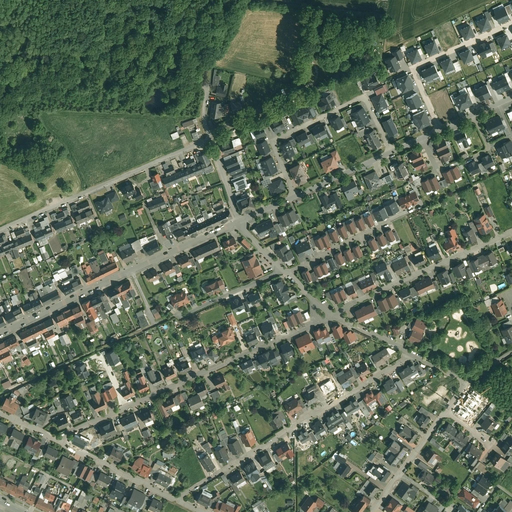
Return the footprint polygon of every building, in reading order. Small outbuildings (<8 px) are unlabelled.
[(505,7),(499,9),(504,20),(507,19),(507,18),(509,17),(505,7)] [(499,9),(494,12),(498,22),(501,21),(504,20),(499,9)] [(486,16),(476,20),(481,31),(491,26),(486,16)] [(474,34),(470,25),(461,29),(465,38),(474,34)] [(507,33),(496,38),(501,48),(511,44),(511,42),(507,33)] [(438,50),(434,41),(425,45),(429,54),(438,50)] [(481,45),(477,46),(482,57),(486,55),(485,53),(491,50),(492,50),(489,44),(488,42),(484,43),(484,42),(480,44),(481,45)] [(469,48),(459,53),(464,63),(474,58),(469,48)] [(400,49),(393,52),(394,56),(386,60),(390,69),(394,68),(394,69),(400,67),(396,59),(403,56),(404,56),(400,49)] [(417,49),(408,53),(412,62),(421,58),(417,49)] [(450,57),(440,61),(445,72),(454,67),(455,67),(453,63),(450,57)] [(458,61),(453,63),(455,67),(454,67),(456,71),(461,69),(458,61)] [(434,65),(428,68),(432,77),(439,74),(437,71),(434,65)] [(428,68),(422,71),(426,80),(432,77),(428,68)] [(364,90),(376,84),(370,73),(359,78),(364,90)] [(397,82),(399,85),(410,80),(407,74),(396,79),(398,82),(397,82)] [(506,77),(499,80),(504,89),(510,86),(506,77)] [(410,80),(399,85),(400,89),(401,88),(402,92),(413,87),(410,80)] [(499,80),(493,83),(497,92),(504,89),(499,80)] [(222,87),(218,86),(216,93),(224,95),(226,84),(223,84),(222,87)] [(486,84),(481,87),(485,98),(487,97),(491,95),(486,84)] [(382,85),(374,89),(377,95),(381,93),(381,94),(385,92),(382,85)] [(481,87),(475,89),(480,100),(484,98),(485,98),(481,87)] [(260,92),(247,97),(250,104),(261,100),(261,101),(264,99),(262,95),(261,95),(260,92)] [(472,103),(467,92),(464,93),(463,93),(460,94),(466,106),(472,103)] [(377,95),(372,98),(378,110),(387,106),(381,94),(381,93),(377,95)] [(416,93),(406,97),(408,103),(419,98),(419,96),(418,97),(416,93)] [(330,94),(322,98),(326,108),(328,107),(332,105),(332,104),(334,103),(330,94)] [(466,106),(460,94),(457,95),(457,96),(454,98),(459,109),(466,106)] [(419,98),(408,103),(411,108),(421,104),(419,100),(420,99),(419,98)] [(240,100),(231,103),(233,112),(243,109),(240,100)] [(221,102),(212,101),(210,115),(219,116),(221,102)] [(311,104),(305,107),(304,106),(301,108),(297,109),(298,110),(291,114),(296,123),(303,120),(302,118),(308,115),(309,117),(316,114),(311,104)] [(363,107),(352,113),(355,119),(366,114),(366,112),(365,112),(363,107)] [(413,115),(416,122),(427,116),(424,110),(413,115)] [(366,114),(355,119),(358,125),(358,126),(363,123),(369,120),(367,115),(366,114)] [(339,116),(331,120),(332,123),(332,124),(333,126),(334,126),(335,129),(343,125),(340,119),(339,116)] [(416,122),(419,128),(430,123),(427,116),(416,122)] [(494,117),(490,119),(490,120),(485,122),(488,127),(490,133),(491,133),(497,130),(497,131),(501,129),(502,127),(504,126),(499,116),(494,118),(494,117)] [(284,126),(280,117),(271,122),(275,130),(284,126)] [(390,117),(383,121),(389,135),(395,132),(394,129),(396,128),(390,117)] [(193,119),(182,123),(184,128),(194,124),(194,122),(193,119)] [(322,123),(312,128),(316,136),(326,132),(325,130),(323,125),(322,123)] [(363,123),(358,126),(358,125),(355,127),(358,132),(365,128),(363,123)] [(198,130),(193,132),(195,139),(204,136),(200,124),(196,125),(198,130)] [(260,126),(259,126),(256,127),(256,128),(253,129),(257,137),(258,137),(266,133),(262,125),(260,126)] [(373,129),(365,133),(370,145),(371,144),(373,148),(378,146),(381,144),(378,138),(376,135),(375,132),(373,129)] [(463,130),(454,134),(458,142),(466,138),(467,138),(463,130)] [(174,139),(181,136),(178,131),(172,133),(174,139)] [(306,131),(296,136),(300,144),(301,144),(310,140),(306,131)] [(466,138),(458,142),(461,148),(469,145),(466,138)] [(232,140),(221,144),(224,153),(235,149),(234,146),(232,141),(232,140)] [(265,140),(257,143),(261,153),(269,150),(265,140)] [(440,141),(435,144),(438,151),(447,146),(444,140),(440,141)] [(511,143),(510,140),(503,143),(503,144),(501,145),(502,146),(501,146),(501,147),(500,146),(497,148),(502,157),(508,154),(509,156),(511,154),(511,143)] [(289,141),(280,145),(285,157),(294,153),(289,141)] [(447,146),(438,151),(441,157),(441,158),(446,155),(450,153),(447,146)] [(336,150),(331,153),(332,156),(333,156),(335,161),(340,158),(336,150)] [(413,153),(410,155),(413,162),(422,158),(419,151),(413,153)] [(201,154),(198,155),(200,160),(201,163),(204,170),(212,167),(209,159),(206,152),(201,154)] [(487,155),(483,156),(484,157),(483,158),(482,159),(483,161),(486,167),(490,165),(490,164),(493,163),(490,154),(487,155)] [(236,156),(225,160),(228,167),(239,162),(236,156)] [(332,156),(322,161),(326,170),(337,165),(335,161),(333,156),(332,156)] [(272,157),(260,161),(263,168),(275,163),(274,161),(272,157)] [(422,158),(413,162),(416,169),(420,167),(425,165),(425,164),(422,158)] [(475,161),(474,162),(474,161),(470,162),(470,163),(468,164),(472,173),(475,171),(476,172),(480,170),(478,164),(477,162),(475,161)] [(241,169),(239,162),(228,167),(231,174),(241,169)] [(407,173),(402,162),(394,166),(397,172),(396,172),(398,177),(407,173)] [(197,165),(193,166),(196,173),(204,170),(201,163),(197,165)] [(275,163),(263,168),(265,174),(275,171),(277,170),(275,165),(275,163)] [(299,163),(290,168),(294,177),(295,177),(303,173),(304,173),(299,163)] [(189,168),(185,170),(188,177),(196,173),(193,166),(189,168)] [(456,166),(449,169),(454,179),(454,178),(460,175),(456,166)] [(449,169),(443,172),(447,182),(454,179),(449,169)] [(176,173),(172,175),(175,182),(188,177),(185,170),(176,173)] [(375,171),(364,176),(368,184),(371,190),(376,188),(373,182),(379,179),(375,171)] [(158,173),(152,175),(154,182),(157,181),(160,180),(158,173)] [(303,173),(295,177),(299,184),(307,180),(303,173)] [(390,174),(383,177),(386,183),(390,181),(392,179),(390,174)] [(168,177),(164,178),(167,186),(175,182),(172,175),(168,177)] [(233,180),(236,188),(247,183),(245,176),(233,180)] [(435,176),(428,179),(428,178),(428,179),(421,181),(426,191),(432,188),(433,189),(439,187),(439,186),(437,182),(435,176)] [(272,194),(286,188),(281,178),(267,183),(272,194)] [(354,180),(342,186),(348,199),(354,197),(352,193),(358,190),(359,190),(357,187),(354,180)] [(157,181),(154,182),(150,183),(153,189),(160,187),(157,181)] [(132,183),(122,187),(125,192),(127,196),(133,193),(132,193),(136,191),(132,183)] [(116,191),(107,195),(107,197),(108,197),(110,202),(111,202),(112,202),(119,198),(116,191)] [(157,199),(148,202),(151,209),(165,203),(165,202),(168,201),(165,192),(161,194),(162,196),(157,199)] [(248,192),(241,195),(243,198),(237,200),(236,200),(241,211),(254,205),(248,192)] [(328,198),(326,194),(321,196),(325,204),(326,207),(326,206),(331,204),(332,205),(333,204),(333,203),(335,202),(336,207),(342,204),(336,192),(331,194),(332,196),(328,198)] [(415,192),(412,194),(411,193),(407,195),(410,203),(412,203),(412,204),(416,202),(416,201),(418,200),(417,196),(415,192)] [(407,195),(403,197),(402,198),(399,200),(400,203),(402,207),(405,206),(406,207),(409,205),(409,204),(410,203),(407,195)] [(107,197),(96,203),(101,213),(113,207),(110,202),(108,197),(107,197)] [(88,201),(81,205),(87,219),(95,216),(92,208),(91,209),(90,207),(88,201)] [(392,203),(384,206),(384,207),(388,214),(395,211),(394,208),(392,203)] [(87,219),(81,205),(77,206),(78,210),(80,213),(75,215),(78,223),(87,219)] [(490,205),(485,207),(488,215),(493,213),(490,205)] [(384,207),(376,210),(379,216),(380,218),(388,215),(388,214),(384,207)] [(229,209),(221,213),(224,220),(227,219),(232,217),(229,209)] [(293,209),(286,212),(290,221),(297,218),(295,213),(293,209)] [(71,217),(68,219),(66,215),(65,211),(64,212),(60,213),(62,218),(63,221),(66,228),(74,224),(71,217)] [(285,213),(278,216),(281,222),(283,225),(283,224),(290,221),(286,212),(285,212),(285,213)] [(221,213),(213,216),(217,224),(221,222),(222,222),(224,220),(221,213)] [(373,219),(370,213),(364,216),(367,221),(368,225),(374,223),(373,219)] [(213,216),(206,219),(209,227),(212,226),(217,224),(213,216)] [(185,217),(181,219),(181,220),(177,221),(178,222),(179,227),(180,227),(184,226),(184,227),(188,225),(186,220),(185,217)] [(361,217),(355,220),(358,225),(359,229),(365,226),(364,223),(361,217)] [(486,217),(476,222),(478,226),(479,226),(482,232),(492,227),(490,225),(489,225),(486,217)] [(48,222),(46,223),(45,219),(40,221),(40,222),(43,229),(46,236),(54,233),(51,226),(50,226),(48,222)] [(206,219),(198,223),(202,230),(206,228),(209,227),(206,219)] [(271,219),(256,225),(257,226),(259,232),(261,235),(269,231),(271,236),(277,233),(277,232),(273,224),(271,219)] [(352,220),(346,223),(349,229),(350,232),(356,230),(355,226),(352,220)] [(66,228),(63,221),(59,222),(55,224),(58,231),(66,228)] [(166,222),(158,226),(162,234),(179,227),(178,222),(174,224),(168,226),(166,222)] [(198,223),(191,226),(194,234),(197,233),(202,230),(198,223)] [(343,224),(337,227),(340,233),(342,236),(348,234),(346,230),(343,224)] [(183,229),(176,232),(179,239),(186,236),(186,238),(191,235),(194,234),(191,226),(183,230),(183,229)] [(391,228),(385,231),(387,235),(389,240),(395,238),(393,232),(391,228)] [(471,228),(463,232),(468,242),(476,238),(473,232),(471,228)] [(39,231),(34,233),(37,240),(46,236),(43,229),(39,231)] [(337,234),(335,229),(329,231),(331,238),(333,241),(339,238),(337,234)] [(326,233),(320,236),(324,245),(330,243),(329,239),(326,233)] [(382,233),(376,235),(378,239),(381,245),(386,242),(387,242),(384,236),(382,233)] [(31,234),(23,238),(25,245),(34,241),(31,234)] [(314,238),(317,244),(319,248),(324,245),(320,236),(314,238)] [(147,237),(139,240),(142,247),(142,248),(146,246),(145,244),(149,243),(148,241),(147,237)] [(234,237),(229,239),(229,238),(226,239),(226,240),(223,242),(227,249),(230,248),(234,246),(237,244),(234,237)] [(374,237),(368,240),(372,249),(378,247),(378,246),(375,241),(374,237)] [(23,238),(14,241),(17,248),(25,245),(23,238)] [(250,244),(244,238),(240,242),(246,248),(250,244)] [(454,238),(444,243),(443,245),(445,247),(446,248),(448,251),(455,248),(458,246),(457,243),(456,243),(454,238)] [(138,239),(131,242),(133,246),(135,251),(142,247),(139,240),(138,239)] [(149,243),(145,244),(146,246),(149,253),(160,248),(156,239),(149,243)] [(308,240),(302,242),(307,253),(313,250),(311,247),(308,240)] [(6,244),(2,246),(5,253),(17,248),(14,241),(6,244)] [(216,241),(208,244),(212,252),(219,248),(216,241)] [(302,242),(296,245),(301,256),(307,253),(302,242)] [(208,244),(201,248),(204,255),(212,252),(208,244)] [(285,244),(275,249),(278,255),(280,254),(288,250),(285,244)] [(358,244),(352,247),(354,251),(356,256),(357,256),(362,254),(358,244)] [(409,244),(403,246),(406,252),(411,250),(409,244)] [(436,245),(426,249),(430,259),(440,254),(436,245)] [(133,246),(121,251),(125,261),(134,257),(133,256),(137,254),(135,251),(133,246)] [(201,248),(193,251),(196,259),(204,255),(201,248)] [(349,248),(343,250),(345,254),(347,260),(348,260),(353,257),(351,252),(349,248)] [(288,250),(280,254),(283,259),(293,255),(290,249),(288,250)] [(115,260),(110,250),(106,252),(111,261),(115,260)] [(340,251),(334,254),(336,258),(339,263),(344,261),(342,255),(340,251)] [(492,251),(485,255),(484,254),(481,255),(487,268),(490,267),(490,266),(489,264),(496,261),(492,251)] [(104,252),(98,255),(102,262),(108,259),(104,252)] [(421,254),(413,257),(412,257),(416,266),(417,266),(416,265),(425,261),(425,262),(426,262),(422,253),(421,253),(421,254)] [(187,255),(184,256),(182,256),(182,257),(179,258),(183,266),(191,263),(189,259),(187,255)] [(254,255),(246,259),(248,262),(244,264),(248,272),(252,271),(253,274),(261,271),(260,267),(261,266),(257,258),(256,259),(254,255)] [(470,261),(474,270),(481,267),(482,269),(483,270),(487,268),(481,255),(477,257),(477,258),(470,261)] [(406,262),(404,257),(403,258),(398,260),(403,271),(409,268),(406,262)] [(394,263),(392,263),(394,267),(397,274),(403,271),(398,260),(394,263)] [(327,265),(325,261),(319,264),(323,273),(329,270),(327,265)] [(116,262),(102,269),(105,275),(119,268),(116,262)] [(171,262),(163,266),(166,274),(172,271),(171,271),(175,270),(175,269),(173,266),(171,262)] [(385,262),(376,266),(379,274),(384,272),(387,279),(391,277),(385,262)] [(463,262),(453,267),(457,276),(467,271),(466,268),(463,262)] [(76,264),(70,267),(74,275),(80,272),(76,264)] [(319,264),(313,266),(315,270),(317,275),(323,273),(319,264)] [(102,269),(94,273),(97,279),(105,275),(102,269)] [(156,269),(153,271),(152,270),(151,271),(150,272),(148,273),(151,280),(158,277),(159,276),(158,274),(156,269)] [(308,269),(302,271),(306,281),(312,278),(309,272),(308,269)] [(446,270),(438,273),(440,277),(439,278),(440,281),(441,281),(442,283),(450,279),(451,279),(448,273),(446,270)] [(94,273),(86,277),(88,283),(97,279),(94,273)] [(374,281),(371,276),(365,279),(370,288),(376,286),(374,281)] [(426,279),(423,280),(427,289),(434,286),(432,281),(430,277),(426,278),(426,279)] [(79,278),(71,282),(74,289),(83,285),(79,278)] [(360,281),(359,281),(362,286),(364,291),(370,288),(365,279),(360,281)] [(281,280),(273,284),(275,287),(274,288),(276,292),(288,287),(283,285),(281,280)] [(423,280),(419,282),(415,283),(416,285),(418,290),(419,292),(427,289),(423,280)] [(53,281),(46,285),(53,300),(61,296),(53,281)] [(129,281),(122,284),(115,287),(119,295),(120,294),(124,292),(127,291),(131,289),(133,288),(129,281)] [(217,281),(214,282),(213,282),(209,284),(208,285),(206,286),(206,287),(207,289),(208,290),(210,294),(213,292),(214,292),(221,289),(221,288),(217,281)] [(67,284),(62,286),(66,293),(74,289),(71,282),(67,284)] [(353,284),(347,287),(348,291),(351,297),(357,294),(355,289),(353,284)] [(46,285),(38,289),(45,304),(53,300),(46,285)] [(115,288),(107,291),(111,299),(117,296),(119,295),(115,287),(115,288)] [(288,287),(276,292),(278,297),(280,297),(281,300),(289,297),(286,292),(288,287)] [(345,293),(343,287),(342,287),(337,290),(341,299),(347,297),(345,293)] [(408,287),(399,291),(403,300),(412,296),(411,293),(409,288),(408,287)] [(337,290),(336,288),(330,290),(331,293),(333,297),(335,302),(341,299),(337,290)] [(258,290),(255,292),(255,293),(253,293),(248,295),(251,302),(252,304),(262,299),(258,290)] [(105,292),(97,296),(90,300),(90,299),(94,307),(99,304),(101,304),(101,305),(103,308),(104,310),(110,307),(107,301),(108,300),(105,292)] [(185,292),(182,293),(181,292),(177,294),(182,304),(183,304),(184,303),(189,301),(188,300),(186,296),(187,295),(186,294),(185,293),(185,292)] [(393,293),(385,296),(390,306),(397,303),(395,297),(393,293)] [(182,304),(177,294),(173,296),(174,297),(171,298),(172,299),(171,300),(172,301),(173,302),(175,306),(175,307),(180,305),(181,305),(182,304)] [(497,294),(489,298),(492,303),(499,300),(497,294)] [(385,296),(378,300),(377,300),(380,304),(382,310),(390,306),(385,296)] [(243,302),(241,297),(230,302),(235,312),(244,308),(245,308),(243,302)] [(32,301),(31,302),(35,308),(42,305),(39,298),(38,298),(35,300),(32,301)] [(90,299),(83,303),(86,311),(87,310),(91,318),(98,315),(96,313),(94,307),(90,299)] [(492,303),(496,312),(497,311),(498,315),(499,315),(500,316),(501,316),(501,315),(502,315),(502,314),(503,313),(502,313),(506,311),(504,307),(502,303),(503,303),(501,299),(499,300),(492,303)] [(31,302),(24,305),(27,312),(35,308),(31,302)] [(374,309),(372,303),(365,306),(362,307),(362,308),(355,311),(359,320),(363,318),(364,320),(373,315),(372,314),(376,313),(374,309)] [(79,305),(71,308),(75,316),(83,312),(79,305)] [(21,307),(13,310),(16,317),(24,314),(21,307)] [(71,308),(64,312),(67,320),(75,316),(71,308)] [(299,310),(293,313),(298,323),(301,321),(304,320),(303,319),(301,314),(299,310)] [(13,311),(5,314),(9,321),(16,317),(13,311)] [(64,312),(55,316),(60,326),(68,322),(67,320),(64,312)] [(144,313),(138,316),(143,327),(149,324),(144,313)] [(298,323),(293,313),(287,315),(289,319),(291,325),(294,324),(298,323)] [(272,315),(267,318),(269,323),(271,322),(272,324),(275,322),(272,315)] [(52,318),(44,321),(48,329),(55,325),(52,318)] [(416,319),(415,321),(413,321),(410,328),(413,329),(409,335),(410,336),(408,338),(417,343),(422,333),(421,333),(426,323),(416,319)] [(44,321),(36,325),(40,333),(48,329),(44,321)] [(269,323),(262,326),(262,327),(262,328),(263,330),(264,330),(266,336),(269,334),(269,335),(272,334),(272,333),(275,332),(272,324),(271,322),(269,323)] [(511,339),(511,324),(502,330),(507,342),(511,339)] [(36,325),(29,329),(32,336),(40,333),(36,325)] [(257,325),(253,327),(254,332),(255,331),(257,335),(261,333),(257,325)] [(339,325),(337,326),(336,325),(332,326),(334,331),(337,336),(343,333),(343,331),(340,325),(339,325)] [(227,333),(224,335),(223,334),(219,336),(219,335),(218,336),(218,334),(213,336),(213,337),(213,338),(214,341),(215,341),(215,342),(216,342),(216,341),(217,341),(220,340),(222,344),(234,338),(229,327),(225,329),(227,333)] [(326,327),(321,329),(320,327),(319,328),(325,340),(331,338),(329,333),(326,327)] [(319,328),(314,330),(318,339),(319,341),(324,339),(325,340),(319,328)] [(32,336),(29,329),(21,333),(24,340),(32,336)] [(349,330),(347,332),(346,330),(343,331),(343,333),(347,341),(354,338),(351,333),(350,331),(349,330)] [(254,332),(246,335),(249,344),(259,340),(257,335),(255,331),(254,332)] [(308,333),(296,338),(302,351),(314,345),(308,333)] [(15,335),(6,340),(9,348),(19,343),(15,335)] [(6,340),(0,342),(0,351),(9,348),(6,340)] [(289,342),(281,345),(284,351),(286,356),(286,355),(294,352),(289,342)] [(203,345),(191,351),(195,361),(208,355),(203,345)] [(373,356),(376,362),(378,365),(385,361),(384,360),(390,356),(386,348),(373,356)] [(106,353),(111,364),(119,361),(114,349),(106,353)] [(9,350),(1,355),(3,360),(12,356),(9,350)] [(212,350),(208,355),(214,361),(219,356),(212,350)] [(273,352),(273,350),(269,351),(268,351),(265,352),(271,364),(274,363),(273,362),(274,361),(277,359),(273,352)] [(284,351),(279,354),(283,362),(288,359),(286,355),(286,356),(284,351)] [(271,364),(265,352),(262,354),(262,355),(259,356),(261,362),(263,366),(266,364),(268,365),(268,366),(271,364)] [(251,358),(246,360),(244,361),(244,362),(241,363),(244,370),(245,371),(248,369),(249,371),(252,369),(252,368),(255,367),(255,366),(252,361),(251,358)] [(84,360),(75,364),(81,377),(90,373),(84,360)] [(187,360),(181,363),(181,362),(177,363),(181,372),(191,368),(188,361),(187,360)] [(365,363),(360,365),(358,363),(357,362),(355,364),(355,365),(357,367),(361,374),(363,373),(364,375),(370,371),(365,363)] [(413,363),(405,368),(409,375),(410,375),(417,370),(415,366),(413,363)] [(424,373),(419,364),(415,366),(417,370),(420,375),(424,373)] [(160,373),(155,376),(151,366),(147,368),(154,385),(164,381),(160,373)] [(172,366),(169,368),(168,366),(163,368),(168,379),(176,375),(172,366)] [(405,368),(399,372),(405,382),(412,378),(410,375),(409,375),(405,368)] [(350,370),(344,373),(342,370),(336,373),(336,374),(341,381),(344,387),(350,383),(350,382),(355,378),(352,373),(350,370)] [(223,374),(214,378),(217,386),(222,384),(225,389),(229,387),(226,382),(227,382),(223,374)] [(143,375),(139,376),(142,382),(137,384),(141,391),(149,387),(146,380),(145,380),(143,375)] [(333,375),(328,378),(330,380),(330,379),(333,385),(338,382),(333,375)] [(330,380),(320,386),(325,394),(335,388),(333,385),(330,379),(330,380)] [(392,379),(384,384),(388,391),(396,386),(394,382),(392,379)] [(6,382),(2,384),(5,389),(8,388),(7,386),(11,385),(9,380),(6,382)] [(127,388),(121,390),(125,398),(135,394),(131,386),(128,380),(124,382),(127,388)] [(403,389),(398,380),(394,382),(396,386),(399,391),(403,389)] [(451,386),(444,381),(439,387),(438,389),(443,392),(446,395),(450,390),(449,389),(451,386)] [(204,383),(196,387),(199,394),(200,396),(206,393),(205,391),(208,390),(204,383)] [(320,391),(316,384),(311,387),(312,390),(313,390),(315,393),(320,391)] [(20,388),(23,393),(28,390),(25,385),(20,388)] [(433,388),(429,393),(427,392),(420,401),(428,407),(434,399),(439,403),(442,398),(442,396),(441,395),(443,392),(438,389),(439,387),(435,385),(433,388)] [(113,386),(105,390),(105,391),(109,398),(110,398),(117,395),(113,386)] [(483,392),(474,386),(470,391),(479,398),(483,392)] [(310,391),(304,395),(309,403),(318,398),(315,393),(313,390),(312,390),(311,387),(307,389),(308,391),(309,390),(310,391)] [(97,391),(92,393),(95,401),(101,398),(97,391)] [(105,391),(101,393),(103,397),(105,401),(111,398),(110,398),(109,398),(105,391)] [(372,391),(363,396),(364,398),(368,403),(376,398),(379,403),(384,400),(379,391),(374,394),(372,391)] [(9,398),(7,397),(2,406),(14,412),(19,403),(14,401),(17,395),(14,393),(12,392),(9,398)] [(60,398),(62,403),(63,403),(65,409),(74,405),(69,394),(60,398)] [(199,394),(188,399),(189,402),(192,409),(200,406),(199,404),(203,402),(200,396),(199,394)] [(175,396),(158,403),(164,418),(168,416),(169,413),(173,411),(173,410),(180,407),(179,404),(175,396)] [(60,397),(54,400),(56,406),(60,404),(62,403),(60,398),(60,397)] [(95,401),(93,402),(97,411),(107,406),(105,401),(103,397),(101,398),(95,401)] [(368,403),(364,398),(361,400),(367,408),(368,411),(372,409),(368,403)] [(293,401),(289,404),(287,403),(286,404),(286,406),(290,414),(301,407),(297,400),(297,399),(295,399),(294,400),(293,401)] [(356,399),(344,406),(346,409),(348,413),(360,406),(358,402),(356,399)] [(464,399),(455,411),(461,416),(464,412),(472,418),(478,410),(464,399)] [(367,408),(361,400),(358,402),(360,406),(363,411),(364,410),(367,408)] [(53,413),(58,410),(55,405),(50,408),(53,413)] [(429,411),(422,406),(418,410),(422,413),(426,415),(429,411)] [(35,411),(34,410),(30,412),(25,415),(24,416),(31,420),(32,417),(43,423),(47,413),(41,410),(40,411),(36,409),(35,411)] [(80,410),(75,412),(76,413),(73,414),(72,414),(75,421),(84,417),(80,410)] [(150,410),(141,414),(144,422),(153,418),(150,410)] [(337,410),(330,415),(329,415),(327,416),(327,417),(327,418),(329,420),(326,422),(332,430),(333,430),(335,432),(339,430),(336,424),(341,421),(340,420),(342,418),(343,418),(340,413),(338,410),(337,410)] [(343,411),(340,413),(343,418),(342,418),(345,422),(349,420),(346,416),(343,411)] [(134,413),(121,419),(125,428),(138,422),(134,413)] [(278,413),(269,419),(274,427),(282,422),(280,419),(281,418),(278,413)] [(426,415),(422,413),(417,421),(417,422),(419,423),(420,423),(424,426),(430,418),(426,415)] [(59,418),(57,419),(61,427),(62,427),(64,426),(70,423),(66,415),(59,418)] [(408,420),(403,416),(399,422),(404,425),(408,420)] [(496,422),(488,416),(485,420),(481,425),(489,431),(493,426),(495,428),(499,423),(497,421),(496,422)] [(112,421),(100,427),(105,439),(105,438),(117,432),(115,426),(112,421)] [(332,430),(326,422),(323,424),(321,421),(313,426),(317,432),(325,427),(328,432),(332,430)] [(458,430),(448,423),(442,431),(451,439),(452,438),(458,430)] [(410,429),(405,426),(404,427),(403,427),(402,429),(403,430),(400,434),(404,437),(405,437),(412,442),(418,434),(411,429),(410,429)] [(10,436),(9,438),(10,439),(8,443),(8,444),(13,446),(15,441),(20,443),(24,434),(14,429),(10,436)] [(250,430),(241,434),(246,445),(255,441),(250,430)] [(306,430),(298,435),(302,441),(310,436),(313,442),(317,439),(312,431),(308,433),(306,430)] [(458,430),(452,438),(457,443),(457,442),(462,445),(468,437),(458,430)] [(85,439),(76,434),(72,441),(81,446),(84,447),(87,441),(84,440),(85,439)] [(507,434),(502,440),(505,442),(508,438),(510,436),(507,434)] [(29,436),(24,447),(35,452),(40,442),(29,436)] [(161,442),(165,448),(174,442),(170,436),(161,442)] [(505,442),(501,448),(509,454),(511,449),(511,437),(510,436),(508,438),(505,442)] [(230,442),(229,443),(233,453),(242,449),(237,439),(230,442)] [(408,448),(398,441),(392,450),(401,457),(408,448)] [(287,443),(276,449),(278,452),(281,457),(287,453),(289,457),(293,454),(291,451),(291,450),(287,443)] [(474,445),(473,444),(472,444),(467,451),(471,455),(467,459),(473,463),(474,464),(476,460),(476,459),(481,452),(477,448),(474,446),(474,445)] [(58,451),(48,446),(47,449),(44,454),(44,455),(54,459),(58,451)] [(123,453),(113,448),(109,456),(113,458),(114,458),(119,460),(123,453)] [(222,448),(215,451),(220,462),(229,458),(225,449),(224,448),(222,448)] [(437,453),(430,448),(424,456),(431,462),(435,457),(437,453)] [(401,457),(392,450),(386,459),(395,466),(401,457)] [(457,450),(451,457),(456,461),(462,453),(457,450)] [(268,452),(259,457),(266,469),(275,463),(268,452)] [(278,452),(273,454),(277,460),(282,457),(281,457),(278,452)] [(507,460),(496,452),(496,453),(497,453),(491,460),(490,460),(503,470),(509,462),(506,460),(507,460)] [(215,466),(207,454),(200,458),(207,470),(215,466)] [(346,459),(339,454),(335,459),(341,463),(342,461),(344,462),(346,459)] [(380,459),(375,455),(371,460),(377,464),(380,459)] [(72,462),(63,457),(57,469),(67,474),(71,466),(73,462),(72,462)] [(151,467),(141,463),(143,460),(139,458),(135,460),(132,466),(138,469),(137,471),(147,476),(148,473),(151,468),(151,467)] [(74,459),(72,462),(73,462),(71,466),(73,467),(73,466),(76,467),(77,466),(79,462),(74,459)] [(474,464),(473,463),(470,467),(473,470),(474,470),(476,467),(480,462),(480,461),(477,459),(476,460),(477,460),(474,464)] [(421,460),(418,465),(428,470),(431,465),(421,460)] [(253,461),(244,466),(251,477),(260,471),(253,461)] [(341,463),(337,470),(345,475),(350,467),(344,462),(342,461),(341,463)] [(486,466),(480,462),(476,467),(482,471),(486,466)] [(155,463),(152,468),(151,468),(148,473),(153,475),(155,470),(158,468),(161,466),(156,463),(155,463)] [(80,467),(77,473),(79,474),(79,475),(79,477),(82,478),(88,466),(85,465),(84,465),(81,464),(80,467)] [(88,466),(82,478),(84,479),(85,478),(86,478),(88,479),(89,479),(92,473),(93,470),(90,469),(90,467),(88,466)] [(383,466),(377,475),(384,480),(390,472),(383,466)] [(434,476),(425,469),(422,473),(420,472),(417,476),(423,480),(423,479),(428,483),(434,476)] [(240,471),(231,477),(234,482),(236,485),(245,479),(240,471)] [(263,471),(258,474),(261,479),(267,476),(263,471)] [(111,478),(101,472),(99,475),(96,481),(102,484),(102,483),(107,485),(106,486),(107,486),(111,478)] [(171,478),(160,472),(156,480),(167,486),(171,478)] [(490,483),(482,476),(478,482),(487,489),(487,488),(490,483)] [(14,485),(7,481),(3,488),(11,492),(14,485)] [(115,485),(116,486),(115,488),(113,487),(110,493),(120,498),(122,495),(124,492),(122,491),(123,489),(124,490),(126,485),(117,481),(115,485)] [(379,488),(371,482),(365,490),(372,496),(379,488)] [(404,482),(397,492),(404,497),(407,493),(412,497),(416,491),(404,482)] [(487,489),(478,482),(477,482),(478,483),(474,488),(476,490),(480,492),(483,494),(487,489)] [(14,485),(11,492),(18,496),(22,488),(14,485)] [(33,485),(30,492),(26,500),(33,503),(36,496),(37,493),(34,491),(36,486),(33,485)] [(73,492),(79,495),(82,489),(76,486),(73,492)] [(22,488),(18,496),(26,500),(30,492),(22,488)] [(128,501),(128,502),(133,505),(140,492),(134,489),(128,501)] [(479,500),(463,489),(459,495),(474,506),(479,500)] [(82,490),(81,493),(78,500),(82,502),(87,492),(82,490)] [(140,492),(133,505),(139,507),(142,501),(145,495),(146,495),(140,492)] [(360,511),(371,498),(362,492),(360,495),(362,496),(352,510),(352,511),(360,511)] [(210,498),(201,493),(197,501),(206,505),(207,504),(210,498)] [(47,501),(39,497),(35,504),(43,508),(47,501)] [(315,501),(309,497),(302,507),(308,511),(310,511),(312,509),(313,509),(315,507),(314,507),(316,505),(317,503),(315,501)] [(324,502),(318,497),(315,501),(317,503),(316,505),(320,508),(324,502)] [(393,498),(385,508),(391,511),(394,511),(397,509),(398,509),(401,505),(400,504),(393,498)] [(162,503),(153,499),(152,500),(149,506),(149,507),(158,511),(162,503)] [(503,499),(499,505),(504,508),(508,503),(503,499)] [(54,505),(47,501),(43,508),(50,511),(54,505)] [(218,502),(217,502),(217,503),(214,509),(218,511),(231,511),(232,511),(234,508),(233,508),(223,502),(222,504),(218,502)] [(262,502),(253,507),(255,511),(257,511),(265,507),(262,502)] [(434,507),(428,502),(424,508),(422,511),(423,511),(435,511),(438,508),(435,506),(434,507)]
